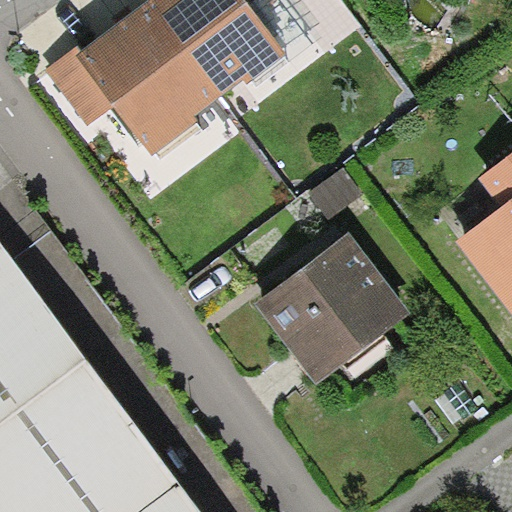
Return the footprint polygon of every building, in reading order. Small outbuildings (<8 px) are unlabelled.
[(229,22),(212,0),(155,0),(72,63),(108,111),(138,151),(258,60),(229,22)] [(212,0),(229,22),(257,0),(212,0)] [(76,135),(108,111),(72,63),(66,56),(34,80),(76,135)] [(346,169),(310,195),(328,220),(364,194),(346,169)] [(511,214),(472,245),(511,296),(511,169),(495,182),(511,204),(511,214)] [(0,511),(206,511),(0,236),(0,511)] [(335,248),(256,309),(315,385),(408,313),(350,237),(335,248)]
